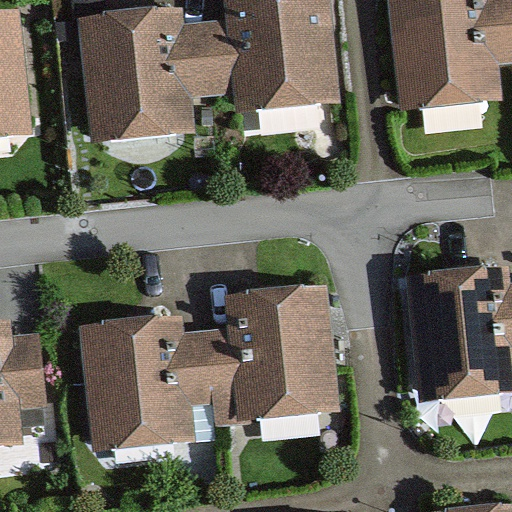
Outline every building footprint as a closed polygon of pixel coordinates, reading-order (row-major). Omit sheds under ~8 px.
[(320,0),(258,0),(226,3),(238,117),(332,106),(320,0)] [(481,0),(413,0),(388,3),(401,117),(493,107),(481,0)] [(174,26),(81,36),(93,153),(186,143),(174,26)] [(14,34),(0,35),(0,141),(26,139),(14,34)] [(501,285),(410,293),(420,406),(511,398),(501,285)] [(322,299),(234,309),(248,429),(336,418),(322,299)] [(173,329),(83,340),(98,461),(188,450),(173,329)] [(5,333),(0,333),(0,449),(19,448),(16,421),(35,419),(27,353),(8,355),(5,333)]
